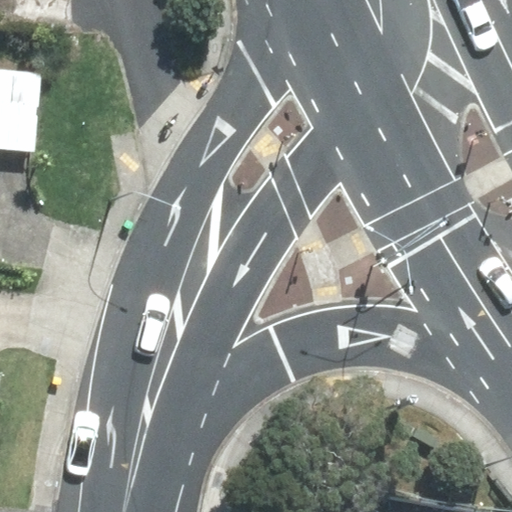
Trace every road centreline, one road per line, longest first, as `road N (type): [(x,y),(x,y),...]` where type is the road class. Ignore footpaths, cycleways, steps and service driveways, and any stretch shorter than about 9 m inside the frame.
road 1 (residential): [(145,422),(158,301),(186,218),(305,0)]
road 2 (residential): [(366,99),(258,244),(145,422)]
road 3 (primary): [(511,367),(421,336),(366,333),(280,354),(145,422)]
road 4 (primary): [(511,356),(439,248),(366,99)]
